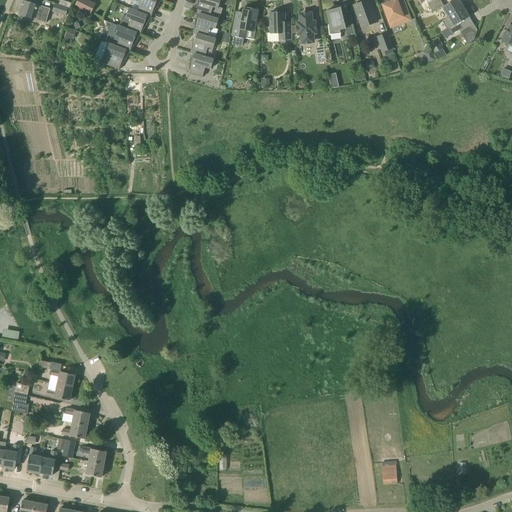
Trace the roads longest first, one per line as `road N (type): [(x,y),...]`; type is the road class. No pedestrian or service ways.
road 1 (track): [(511,169),(280,163),(185,191)]
road 2 (residential): [(121,502),(127,445),(84,361)]
road 3 (track): [(185,191),(172,177),(165,65)]
road 4 (residential): [(121,502),(0,479)]
